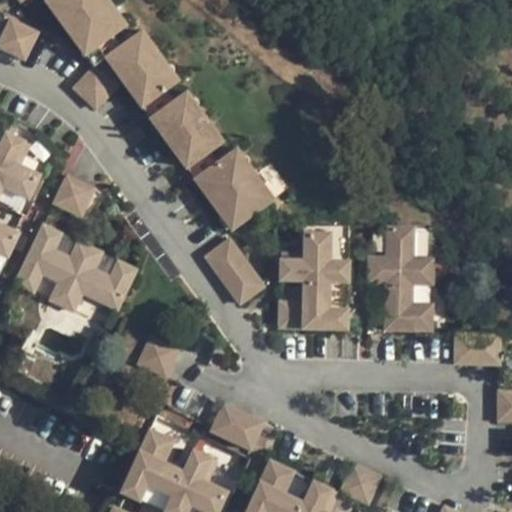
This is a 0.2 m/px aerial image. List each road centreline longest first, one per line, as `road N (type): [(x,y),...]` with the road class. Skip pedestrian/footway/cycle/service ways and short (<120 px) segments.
road 1 (residential): [(269,374),(459,380),(476,401),(476,472),(456,491),(301,420)]
road 2 (residential): [(0,64),(43,85),(86,122),(269,374)]
